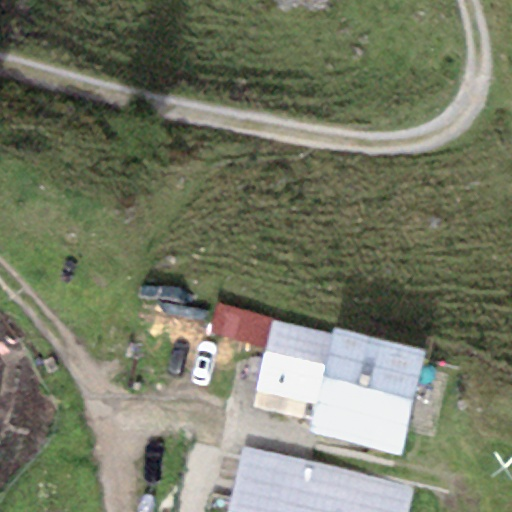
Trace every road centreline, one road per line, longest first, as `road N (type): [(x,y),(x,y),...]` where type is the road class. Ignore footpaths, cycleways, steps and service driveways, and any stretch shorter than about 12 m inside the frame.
road 1 (track): [(0,55),(185,110),(328,141),(458,128),(495,68),(473,0)]
road 2 (track): [(119,511),(118,426),(0,261)]
